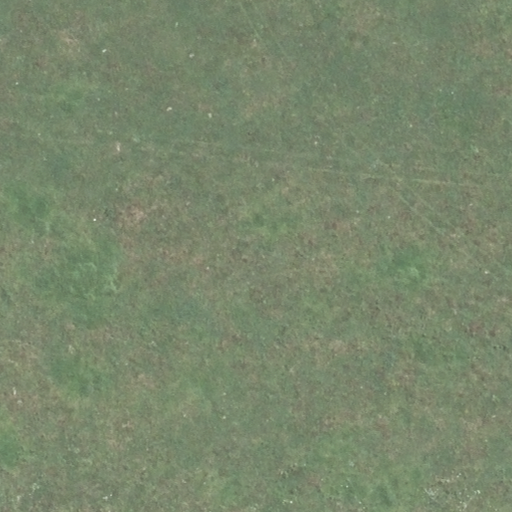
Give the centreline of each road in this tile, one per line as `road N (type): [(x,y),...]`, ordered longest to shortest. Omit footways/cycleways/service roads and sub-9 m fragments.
road 1 (unknown): [(240,196),(258,237),(262,282),(250,326),(226,364),(191,391),(148,406),(103,407),(60,393),(23,366),(0,330)]
road 2 (unknown): [(0,214),(39,162),(79,140),(125,133),(170,141),(210,163)]
road 3 (unknown): [(2,511),(60,393)]
